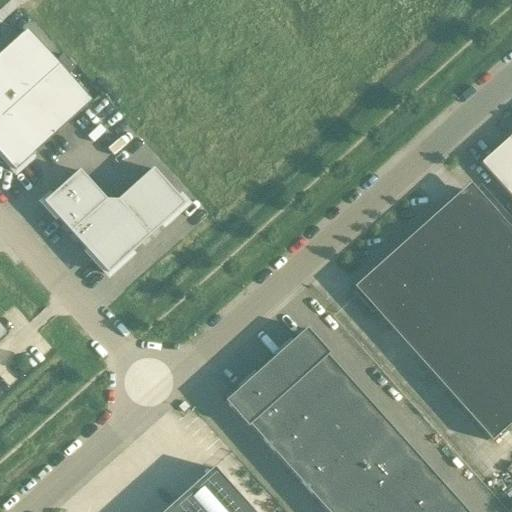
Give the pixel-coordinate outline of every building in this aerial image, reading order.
[(0,120),(59,67),(27,31),(0,54),(0,120)] [(0,120),(0,156),(15,173),(92,103),(59,67),(0,120)] [(511,136),(481,163),(511,198),(511,136)] [(117,202),(106,201),(79,172),(43,204),(108,276),(185,206),(152,170),(117,202)] [(353,293),(372,315),(377,310),(464,408),(462,410),(491,443),(511,423),(511,239),(481,204),(427,253),(414,239),(353,293)] [(465,511),(327,357),(329,356),(306,330),(225,403),(247,429),(249,427),(325,511),(465,511)] [(251,511),(213,469),(165,511),(251,511)]
